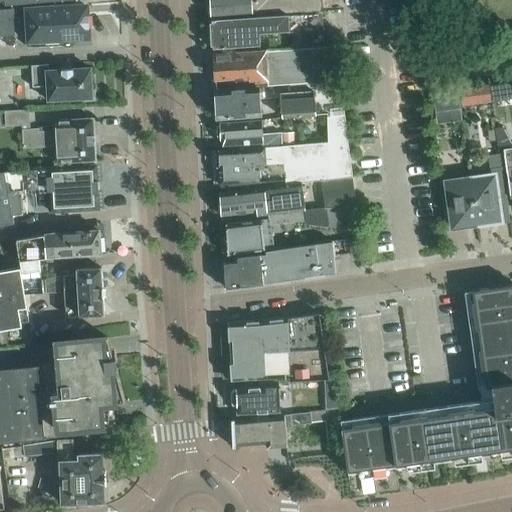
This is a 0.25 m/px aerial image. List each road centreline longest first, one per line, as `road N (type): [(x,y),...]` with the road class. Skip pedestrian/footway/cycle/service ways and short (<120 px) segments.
road 1 (residential): [(174,312),(511,267)]
road 2 (tertiary): [(166,214),(156,0)]
road 3 (tertiary): [(189,481),(174,312)]
road 4 (residential): [(166,214),(115,212),(0,234)]
